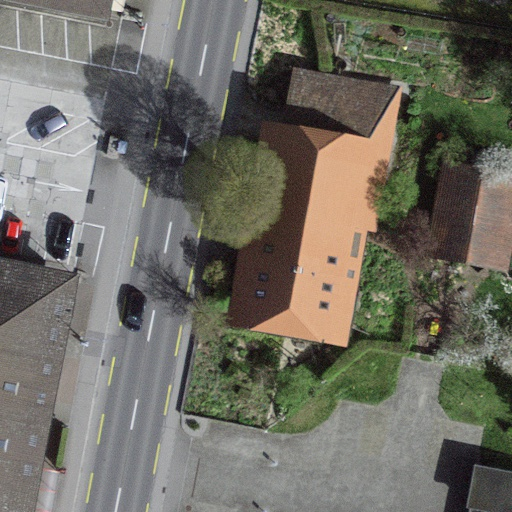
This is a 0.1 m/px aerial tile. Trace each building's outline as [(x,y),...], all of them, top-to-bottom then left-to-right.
[(43,0),(127,19),(131,0),(43,0)] [(348,355),(399,102),(288,80),(237,332),(348,355)] [(508,273),(511,251),(511,187),(451,176),(435,260),(508,273)] [(50,511),(92,277),(0,260),(0,511),(50,511)] [(511,511),(511,486),(479,479),(472,511),(511,511)]
